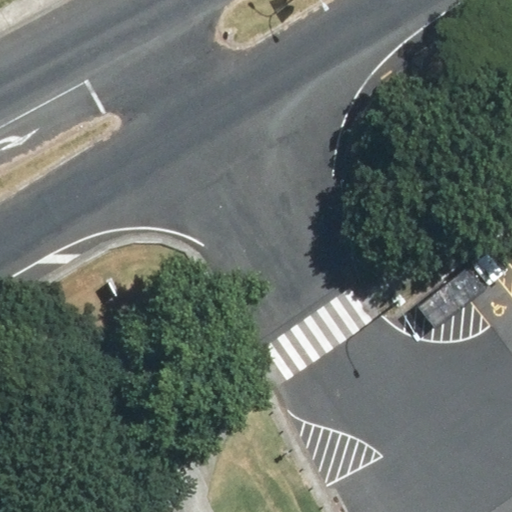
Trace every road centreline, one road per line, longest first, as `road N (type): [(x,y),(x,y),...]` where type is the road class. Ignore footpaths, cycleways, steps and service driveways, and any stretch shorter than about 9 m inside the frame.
road 1 (secondary): [(389,0),(0,218)]
road 2 (secondary): [(0,71),(127,0)]
